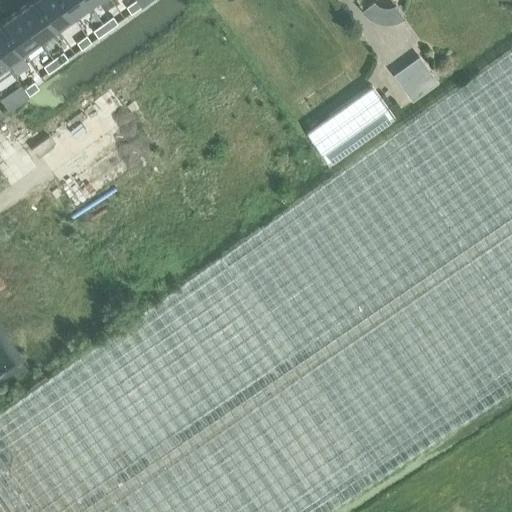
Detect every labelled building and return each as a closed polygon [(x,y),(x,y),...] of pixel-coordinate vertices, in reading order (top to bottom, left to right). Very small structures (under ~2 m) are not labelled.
[(37,0),(31,0),(18,10),(41,43),(58,31),(37,0)] [(61,0),(37,0),(58,31),(75,19),(61,0)] [(86,0),(61,0),(75,19),(92,7),(86,0)] [(136,0),(134,0),(126,6),(131,12),(140,5),(136,0)] [(374,1),(361,10),(365,15),(370,18),(375,21),(381,22),(387,23),(393,22),(399,20),(404,17),(395,4),(390,6),(384,7),(378,5),(374,1)] [(18,10),(1,21),(25,55),(41,43),(18,10)] [(112,16),(103,23),(107,29),(117,22),(112,16)] [(0,55),(8,67),(25,55),(1,21),(0,22),(0,55)] [(103,23),(93,30),(97,36),(107,29),(103,23)] [(86,35),(76,42),(81,48),(91,41),(86,35)] [(0,511),(326,511),(511,389),(511,47),(332,175),(0,409),(0,511)] [(62,51),(53,58),(57,65),(67,58),(62,51)] [(0,72),(8,67),(0,55),(0,72)] [(418,56),(400,68),(401,70),(411,84),(429,71),(418,56)] [(53,58),(43,65),(47,72),(57,65),(53,58)] [(401,70),(389,79),(406,104),(419,95),(411,84),(401,70)] [(29,75),(19,82),(24,89),(34,82),(29,75)] [(19,82),(10,89),(14,96),(24,89),(19,82)] [(145,105),(157,123),(190,99),(177,82),(145,105)] [(372,84),(305,132),(327,163),(394,116),(372,84)] [(111,185),(81,203),(95,225),(125,206),(111,185)] [(3,258),(0,259),(0,285),(14,279),(3,258)]
